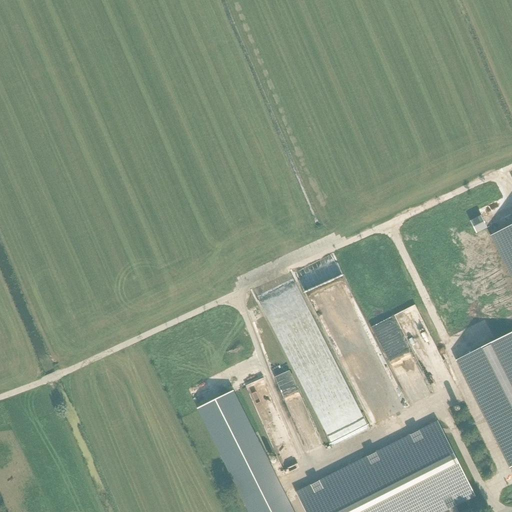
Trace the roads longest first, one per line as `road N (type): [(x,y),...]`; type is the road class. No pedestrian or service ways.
road 1 (track): [(511,167),(0,398)]
road 2 (track): [(438,403),(458,388),(446,343),(389,224)]
road 3 (track): [(308,468),(235,295)]
